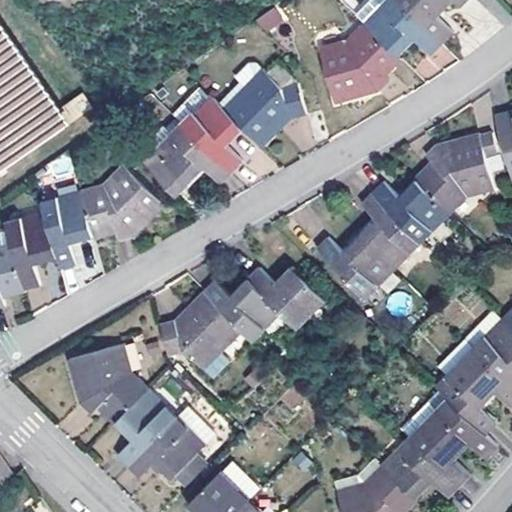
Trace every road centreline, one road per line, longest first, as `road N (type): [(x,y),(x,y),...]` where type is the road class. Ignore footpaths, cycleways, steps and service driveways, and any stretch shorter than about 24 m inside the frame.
road 1 (residential): [(0,362),(511,48)]
road 2 (residential): [(113,511),(0,406)]
